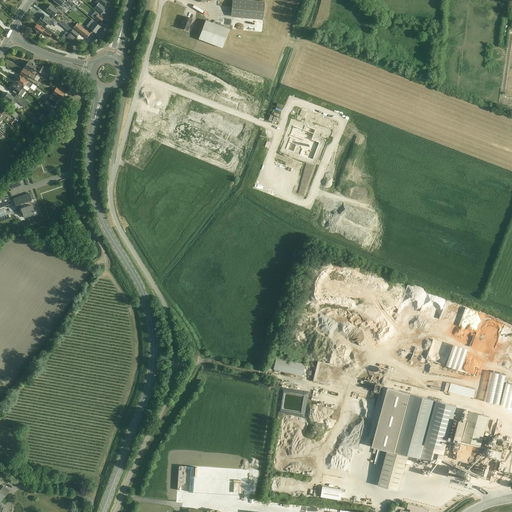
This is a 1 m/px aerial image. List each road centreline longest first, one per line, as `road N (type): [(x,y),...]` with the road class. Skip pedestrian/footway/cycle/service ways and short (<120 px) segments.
road 1 (unclassified): [(123,491),(167,398),(175,354),(159,294),(110,199),(160,0)]
road 2 (secondary): [(101,511),(154,346),(146,301),(92,194),(88,150),(101,87)]
road 3 (track): [(356,488),(327,481),(326,456),(354,371),(372,361),(368,328),(382,318),(405,318),(468,342),(484,377),(478,408)]
road 4 (unknown): [(93,505),(132,354),(127,310),(104,258)]
road 5 (track): [(0,400),(104,258)]
road 6 (track): [(174,363),(206,362),(346,394)]
road 7 (track): [(142,78),(282,132)]
road 8 (residential): [(67,62),(67,82),(85,97),(71,181)]
